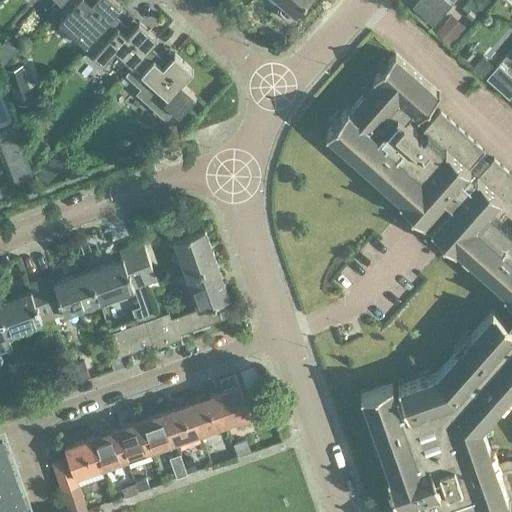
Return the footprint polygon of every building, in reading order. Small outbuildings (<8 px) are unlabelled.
[(63,0),(97,31),(84,46),(85,47),(116,12),(123,4),(117,0),(63,0)] [(282,0),(284,1),(280,7),(280,11),(286,16),(290,16),(295,11),(297,12),(307,0),(282,0)] [(429,0),(418,0),(415,4),(434,22),(443,12),(429,0)] [(448,0),(429,0),(443,12),(451,3),(448,0)] [(438,29),(450,41),(467,22),(455,11),(438,29)] [(133,28),(116,12),(85,47),(93,53),(103,62),(115,48),(133,65),(152,45),(159,37),(140,20),(133,28)] [(169,61),(152,45),(133,65),(168,96),(164,100),(179,114),(196,95),(183,83),(194,70),(176,53),(169,61)] [(511,50),(511,49),(501,59),(511,68),(511,50)] [(511,228),(490,208),(495,202),(511,216),(511,173),(494,157),(478,175),(470,168),(485,150),(440,110),(424,128),(427,131),(423,136),(405,120),(412,112),(418,118),(440,93),(439,92),(438,93),(396,55),(396,54),(395,53),(368,84),(369,85),(370,84),(371,84),(349,110),(348,109),(349,108),(348,107),(326,132),(327,133),(327,132),(402,198),(401,199),(400,198),(399,199),(424,221),(425,220),(424,219),(425,218),(433,225),(432,226),(431,226),(430,227),(455,249),(456,248),(455,247),(456,246),(506,290),(505,291),(504,290),(503,291),(511,299),(511,324),(493,308),(492,309),(493,310),(438,372),(400,385),(400,384),(398,385),(400,389),(395,391),(392,383),(360,394),(361,395),(362,395),(390,474),(389,475),(389,474),(387,475),(399,506),(400,506),(400,505),(400,504),(403,511),(486,511),(487,511),(510,503),(510,501),(508,502),(497,471),(508,467),(511,467),(511,457),(508,457),(494,462),(481,425),(511,390),(511,228)] [(6,67),(18,102),(35,96),(23,61),(6,67)] [(511,93),(511,75),(498,63),(486,77),(509,97),(511,93)] [(49,165),(39,174),(44,181),(55,172),(49,165)] [(170,227),(185,269),(216,258),(204,223),(188,229),(185,221),(170,227)] [(121,253),(87,265),(99,297),(134,284),(133,282),(156,274),(142,236),(118,245),(121,253)] [(216,258),(185,269),(197,303),(170,313),(168,307),(109,328),(118,351),(150,339),(151,344),(178,335),(176,330),(222,314),(216,298),(229,293),(216,258)] [(51,269),(38,274),(52,311),(64,307),(65,309),(99,297),(87,265),(54,277),(51,269)] [(29,287),(0,297),(0,311),(7,329),(41,317),(41,315),(52,311),(38,274),(26,278),(29,287)] [(239,381),(214,389),(224,420),(250,411),(239,381)] [(214,389),(189,398),(199,428),(224,420),(214,389)] [(189,398),(164,406),(175,437),(199,428),(189,398)] [(164,406),(139,415),(150,445),(175,437),(164,406)] [(139,415),(115,423),(125,454),(150,445),(139,415)] [(115,423),(90,432),(100,463),(125,454),(115,423)] [(53,457),(62,484),(77,479),(75,471),(100,463),(90,432),(64,441),(68,451),(53,457)] [(0,434),(0,460),(10,457),(1,434),(0,434)] [(10,457),(0,460),(0,485),(17,480),(10,457)] [(77,479),(62,484),(71,511),(89,511),(88,508),(87,508),(77,479)] [(17,480),(0,485),(0,502),(3,510),(25,502),(17,480)] [(28,511),(25,502),(3,510),(3,511),(28,511)]
